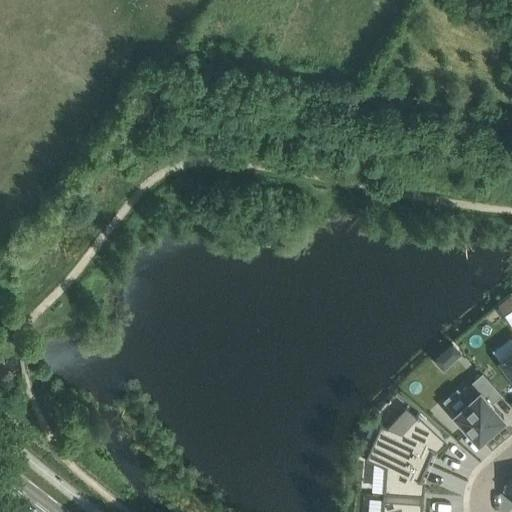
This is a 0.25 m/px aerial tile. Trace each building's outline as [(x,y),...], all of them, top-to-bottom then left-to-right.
[(452,342),(434,359),(444,369),(462,352),(452,342)] [(511,352),(501,360),(511,374),(511,352)] [(454,412),(478,438),(482,435),(485,439),(493,431),(490,428),(504,415),(491,401),(501,392),(481,370),(460,390),(468,399),(454,412)] [(372,442),(426,464),(434,447),(438,449),(448,439),(418,412),(401,430),(381,421),(373,439),(373,441),(372,442)] [(363,454),(366,456),(372,442),(373,441),(369,439),(365,437),(358,452),(363,454)] [(426,464),(372,442),(366,456),(386,465),(384,490),(424,493),(425,479),(421,477),(426,464)] [(511,478),(503,487),(511,494),(511,478)] [(422,511),(423,499),(384,496),(382,511),(422,511)]
